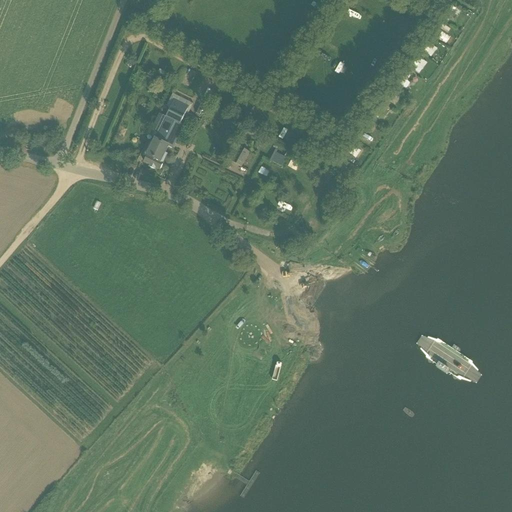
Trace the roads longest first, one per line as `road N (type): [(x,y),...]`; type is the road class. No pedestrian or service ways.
road 1 (tertiary): [(315,298),(180,202),(57,167)]
road 2 (unclassified): [(57,167),(124,0)]
